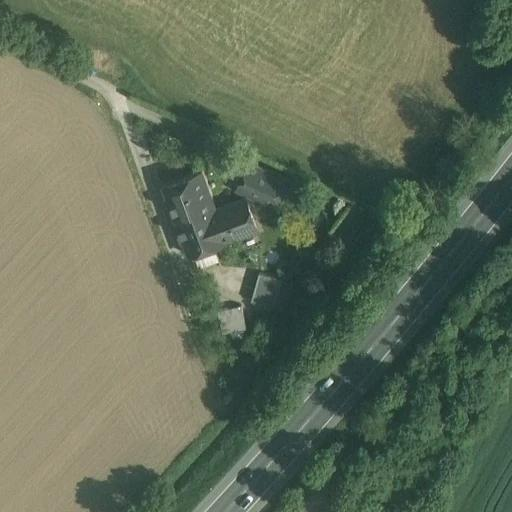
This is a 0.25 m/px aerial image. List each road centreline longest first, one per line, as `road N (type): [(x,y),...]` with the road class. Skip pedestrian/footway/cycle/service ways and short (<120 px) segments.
road 1 (primary): [(511,170),(222,511)]
road 2 (track): [(315,498),(511,269)]
